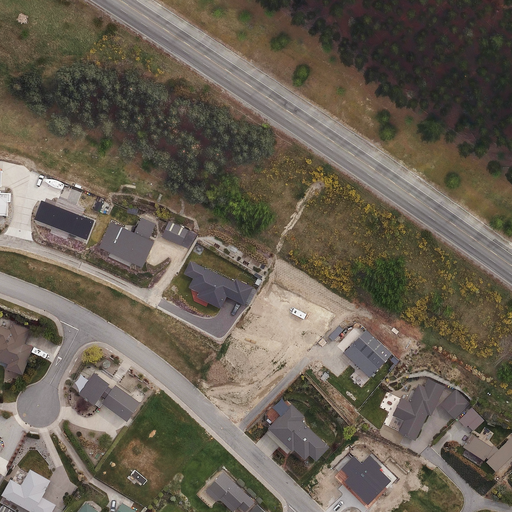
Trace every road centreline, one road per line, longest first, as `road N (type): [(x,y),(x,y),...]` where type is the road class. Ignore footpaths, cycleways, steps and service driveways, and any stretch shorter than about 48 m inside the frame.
road 1 (primary): [(122,0),(511,266)]
road 2 (residential): [(83,321),(151,362),(311,510)]
road 3 (residential): [(0,240),(150,297)]
